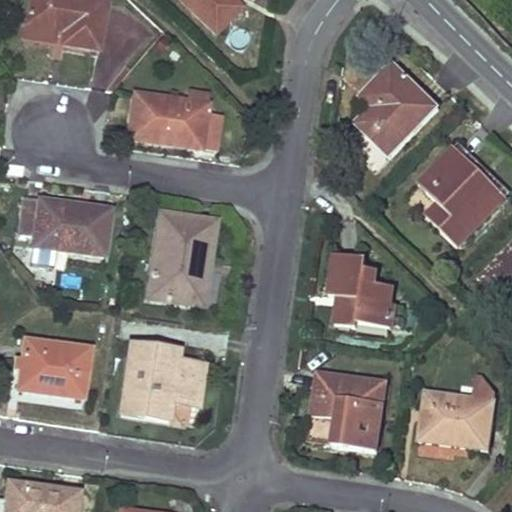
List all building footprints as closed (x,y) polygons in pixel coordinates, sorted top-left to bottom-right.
[(100,53),(109,6),(75,0),(34,0),(30,27),(60,33),(61,30),(69,31),(67,47),(79,49),(100,53)] [(231,0),(181,0),(219,36),(228,26),(243,11),(231,0)] [(420,92),(395,67),(368,96),(379,106),(372,113),(358,127),(392,160),(434,115),(416,96),(420,92)] [(438,111),(420,92),(416,96),(434,115),(438,111)] [(211,98),(194,95),(192,107),(210,110),(211,98)] [(379,106),(368,96),(362,102),(372,113),(379,106)] [(192,107),(137,98),(133,125),(131,142),(147,145),(148,140),(169,143),(169,140),(203,146),(202,154),(217,157),(223,119),(209,117),(210,110),(192,107)] [(473,160),(461,147),(421,187),(441,207),(455,220),(443,233),(459,249),(507,199),(483,175),(471,163),(473,160)] [(49,205),(28,201),(22,238),(37,241),(36,248),(105,259),(112,219),(64,212),(64,207),(49,205)] [(455,220),(441,207),(429,219),(443,233),(455,220)] [(210,266),(217,227),(163,218),(150,301),(189,307),(196,263),(210,266)] [(511,252),(483,281),(503,300),(509,292),(511,295),(511,252)] [(368,264),(338,260),(334,284),(331,299),(351,301),(350,310),(341,309),(338,330),(360,333),(361,328),(393,332),(396,310),(392,310),(395,292),(378,289),(379,275),(367,274),(368,264)] [(207,285),(210,266),(196,263),(189,307),(204,309),(207,285)] [(511,295),(509,292),(503,300),(511,308),(511,295)] [(83,402),(90,354),(27,344),(24,362),(17,361),(15,372),(22,373),(19,392),(58,398),(83,402)] [(169,355),(134,349),(123,418),(170,425),(172,410),(177,411),(178,406),(200,409),(203,388),(205,371),(168,365),(169,355)] [(378,454),(388,388),(319,378),(313,420),(338,424),(335,448),(378,454)] [(475,404),(427,396),(419,444),(456,450),(488,455),(496,401),(484,382),(478,381),(475,404)] [(338,424),(313,420),(310,444),(335,448),(338,424)] [(40,492),(10,488),(6,511),(76,511),(78,498),(40,492)]
